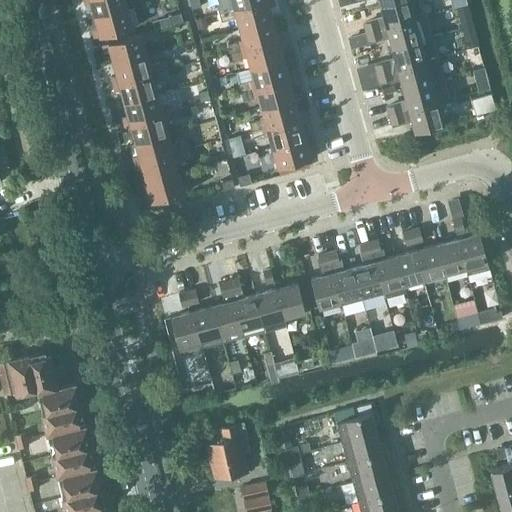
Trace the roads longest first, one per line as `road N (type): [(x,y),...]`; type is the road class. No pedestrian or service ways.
road 1 (residential): [(95,270),(370,191)]
road 2 (unclassified): [(95,270),(29,0)]
road 3 (unclassified): [(152,511),(95,270)]
road 4 (residential): [(370,191),(316,0)]
road 5 (residential): [(511,206),(497,177),(473,167),(370,191)]
road 6 (residential): [(451,511),(436,431),(511,406)]
